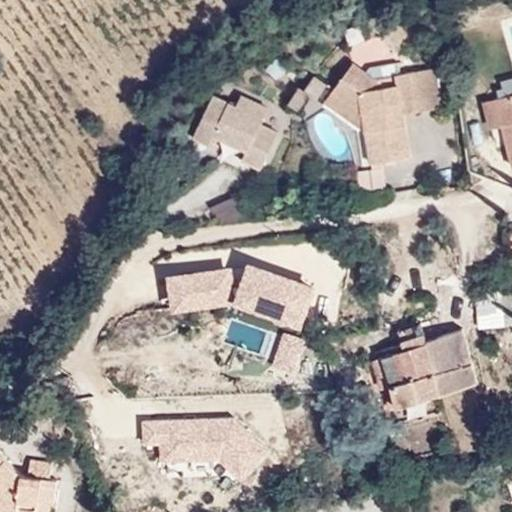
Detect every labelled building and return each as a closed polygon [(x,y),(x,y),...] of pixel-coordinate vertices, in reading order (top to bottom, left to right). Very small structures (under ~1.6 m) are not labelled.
[(365,78),(375,85),(399,81),(397,68),(369,72),(365,78)] [(402,117),(400,105),(414,102),(416,114),(441,111),(435,75),(399,81),(375,85),(354,70),(336,94),(383,128),(375,139),(379,164),(409,160),(402,117)] [(305,71),(289,106),(310,115),(326,81),(305,71)] [(383,128),(336,94),(328,105),(363,131),(369,166),(379,164),(375,139),(383,128)] [(511,171),(511,98),(485,107),(492,133),(500,131),(511,171)] [(241,164),(260,173),(277,138),(260,129),(268,112),(240,99),(234,110),(212,99),(192,140),(210,149),(214,141),(245,156),(241,164)] [(400,105),(402,117),(416,114),(414,102),(400,105)] [(385,195),(383,173),(360,175),(362,197),(385,195)] [(220,225),(243,215),(233,193),(210,204),(220,225)] [(481,384),(465,331),(399,352),(396,345),(369,354),(384,391),(389,388),(397,410),(481,384)] [(55,511),(58,478),(50,477),(52,461),(29,459),(28,475),(21,475),(0,452),(0,505),(7,511),(11,511),(15,508),(55,511)]
